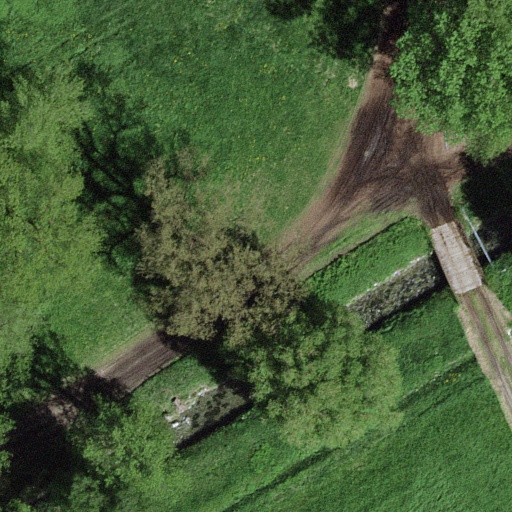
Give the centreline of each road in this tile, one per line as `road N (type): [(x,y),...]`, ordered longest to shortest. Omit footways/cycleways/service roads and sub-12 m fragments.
road 1 (track): [(407,0),(356,174),(300,246),(0,451)]
road 2 (track): [(383,93),(511,392)]
road 3 (track): [(511,150),(300,246)]
